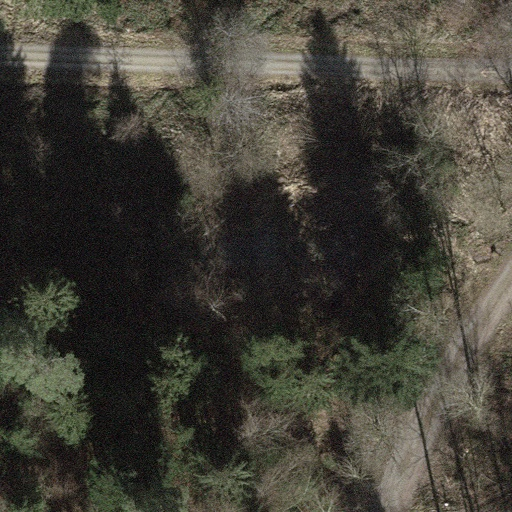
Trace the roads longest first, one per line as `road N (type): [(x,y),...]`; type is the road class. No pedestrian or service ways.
road 1 (track): [(511,68),(0,56)]
road 2 (track): [(511,275),(449,379),(389,511)]
